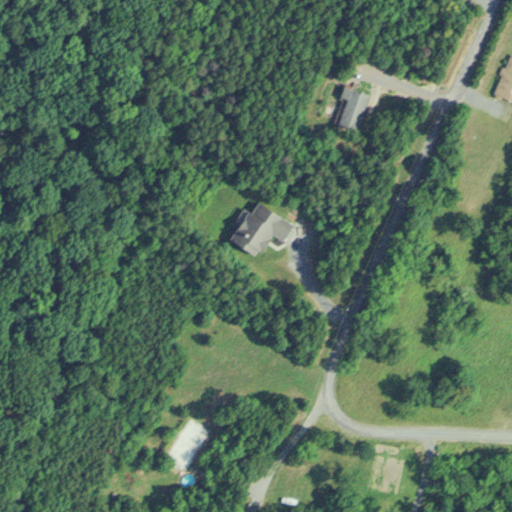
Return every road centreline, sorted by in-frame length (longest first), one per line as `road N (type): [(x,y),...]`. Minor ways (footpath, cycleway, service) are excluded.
road 1 (residential): [(330,410),(328,387),(345,338),(499,0)]
road 2 (residential): [(511,440),(366,436),(350,432),(330,410)]
